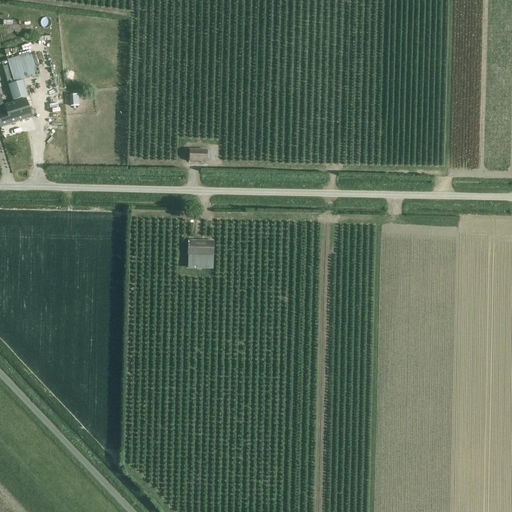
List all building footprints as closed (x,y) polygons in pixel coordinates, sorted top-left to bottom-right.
[(8,86),(13,101),(28,96),(23,81),(8,86)] [(78,95),(69,96),(70,107),(79,106),(78,95)] [(26,99),(0,107),(0,127),(0,128),(32,118),(26,99)] [(48,113),(57,112),(57,102),(47,102),(48,113)] [(17,131),(21,140),(26,138),(22,129),(17,131)] [(11,142),(7,143),(5,135),(0,137),(4,150),(13,148),(11,142)] [(189,150),(189,162),(206,163),(207,151),(189,150)] [(188,257),(188,270),(213,270),(214,256),(213,256),(213,242),(188,241),(188,257)]
